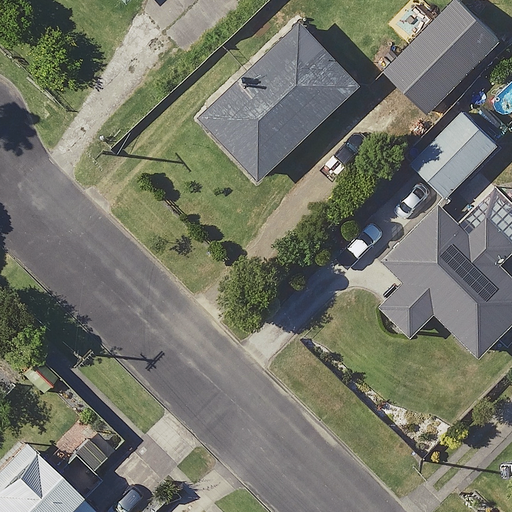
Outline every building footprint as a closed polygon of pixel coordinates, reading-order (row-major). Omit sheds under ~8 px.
[(489,46),(446,4),(380,71),(422,113),(489,46)] [(349,89),(291,27),(196,117),(254,178),(349,89)] [(511,94),(492,89),(483,128),(511,135),(511,94)] [(492,143),(456,109),(402,164),(437,199),(492,143)] [(511,243),(474,207),(455,226),(443,214),(427,198),(373,254),(397,278),(370,306),(403,337),(426,313),(473,357),(511,316),(511,280),(493,262),(511,243)] [(0,511),(81,511),(71,501),(91,480),(70,459),(49,480),(11,442),(0,453),(0,511)]
